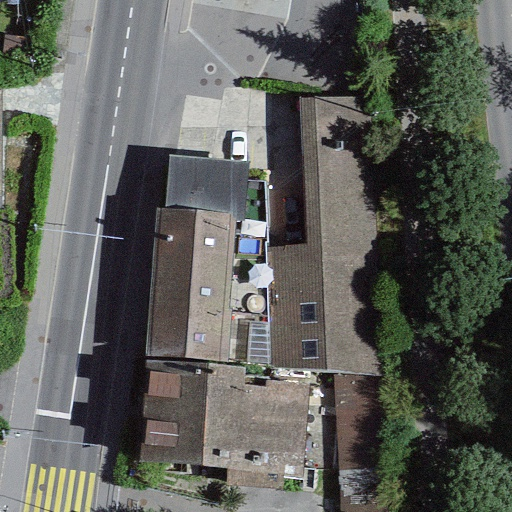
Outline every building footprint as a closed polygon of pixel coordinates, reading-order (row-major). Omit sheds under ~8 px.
[(34,41),(8,38),(4,67),(30,70),(34,41)] [(382,377),(371,99),(367,99),(300,102),(307,248),(269,250),(271,370),(335,376),(382,377)] [(249,164),(171,158),(166,214),(231,218),(230,223),(237,223),(237,226),(245,226),(249,164)] [(166,214),(156,213),(146,361),(227,366),(237,226),(237,223),(230,223),(231,218),(166,214)] [(246,373),(146,366),(138,468),(303,480),(310,388),(265,385),(265,392),(244,390),(246,373)] [(385,470),(382,377),(335,376),(340,473),(385,470)]
